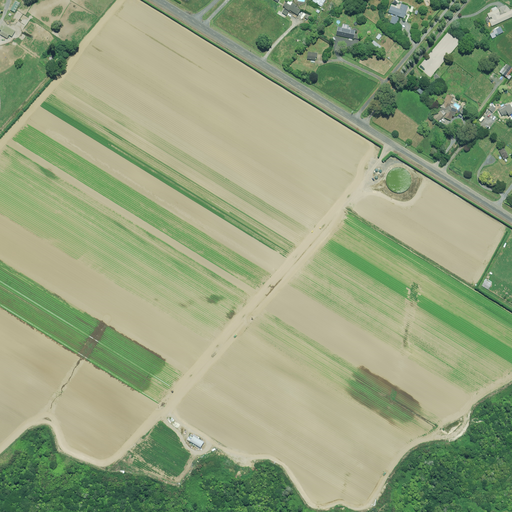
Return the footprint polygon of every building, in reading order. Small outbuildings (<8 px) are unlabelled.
[(301,11),(299,10),(301,7),(291,1),(291,2),(289,1),(288,3),(285,2),(283,6),(285,7),(282,13),(287,15),(289,11),(298,16),(301,11)] [(19,5),(15,2),(11,10),(15,13),(19,5)] [(409,6),(402,4),(400,9),(391,6),(389,13),(405,18),(409,6)] [(511,17),(511,10),(500,16),(498,10),(487,14),(489,19),(491,18),(492,19),(489,21),(491,27),(511,17)] [(399,18),(393,16),(391,23),(397,25),(399,18)] [(15,32),(3,25),(0,30),(2,31),(0,34),(8,38),(9,36),(12,37),(15,32)] [(356,31),(338,27),(337,35),(355,39),(359,39),(360,35),(355,34),(356,31)] [(318,53),(308,52),(307,59),(317,60),(318,53)] [(511,71),(511,68),(509,67),(506,71),(502,68),(499,73),(509,81),(510,79),(507,77),(511,71)] [(454,97),(448,95),(444,104),(443,104),(440,110),(447,113),(445,118),(451,120),(453,116),(455,117),(458,110),(450,107),(454,97)] [(511,113),(511,108),(510,104),(498,110),(501,115),(504,114),(504,115),(507,114),(508,115),(511,113)] [(444,115),(439,112),(434,118),(439,122),(444,115)] [(499,152),(506,163),(509,161),(507,158),(509,156),(505,149),(499,152)] [(204,442),(192,435),(188,441),(194,445),(193,447),(200,451),(204,442)]
